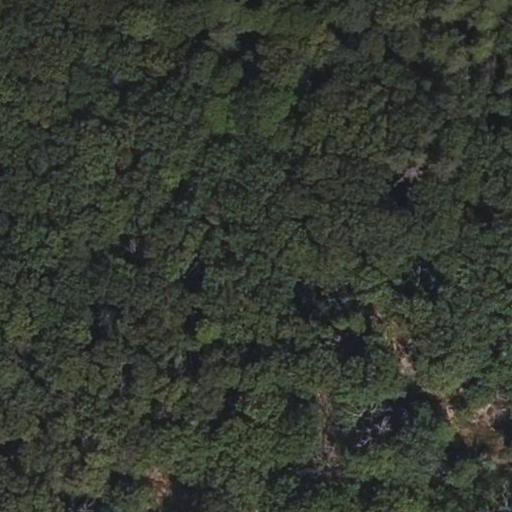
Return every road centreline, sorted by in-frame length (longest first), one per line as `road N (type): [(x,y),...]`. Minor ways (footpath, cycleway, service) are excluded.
road 1 (track): [(0,90),(511,256)]
road 2 (track): [(511,329),(442,381),(397,393),(330,385),(290,400),(257,511)]
